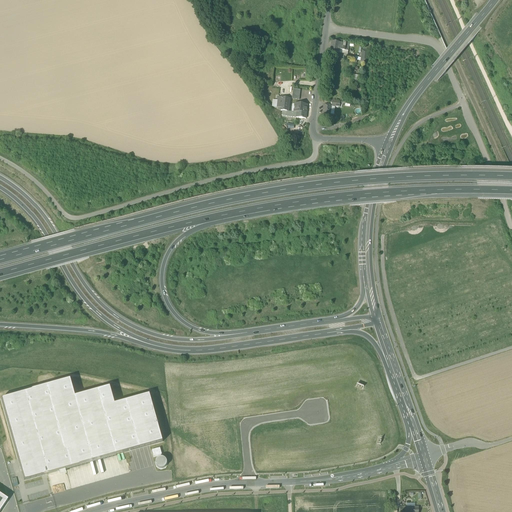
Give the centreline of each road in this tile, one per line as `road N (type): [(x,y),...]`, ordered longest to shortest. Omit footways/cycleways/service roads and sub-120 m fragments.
road 1 (motorway): [(511,179),(400,179),(267,194),(0,260)]
road 2 (track): [(0,158),(29,175),(66,215),(83,218),(310,161),(316,139)]
road 3 (unclassified): [(511,227),(436,45),(324,28)]
road 4 (motorway): [(204,221),(353,197),(511,193)]
road 5 (motorway): [(230,335),(180,340),(118,318),(90,292),(35,204),(0,176)]
road 6 (residential): [(91,511),(217,485),(340,479),(389,467)]
road 7 (motorway): [(136,339),(190,350),(351,330)]
road 8 (motorway): [(0,273),(204,221)]
road 9 (motorway): [(0,186),(37,221),(90,305),(136,339)]
road 10 (secondary): [(496,0),(415,97),(387,148)]
road 11 (motorway): [(230,335),(181,321),(163,290),(169,252),(204,221)]
road 12 (track): [(415,379),(388,299),(382,236)]
road 13 (track): [(451,0),(511,132)]
road 14 (secondary): [(368,283),(368,218),(387,148)]
road 15 (motorway): [(0,324),(136,339)]
